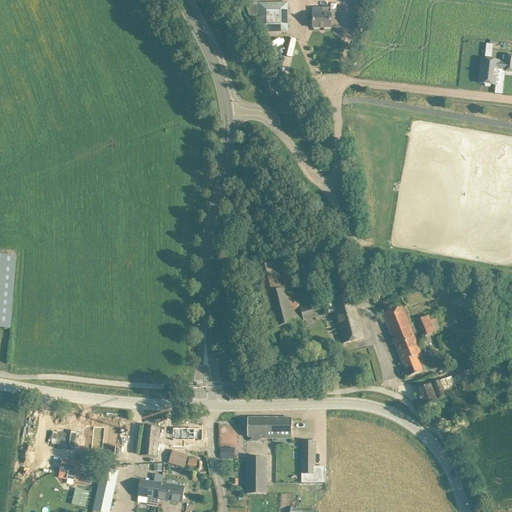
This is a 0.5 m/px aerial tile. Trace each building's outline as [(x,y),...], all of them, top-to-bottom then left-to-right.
[(258,4),(245,5),(249,16),(259,16),(259,33),(288,33),(288,3),(258,4)] [(330,14),(330,8),(312,8),(313,15),(311,15),(309,15),(308,17),(308,19),(309,21),(311,22),(313,22),(313,29),(331,28),(331,14),(330,14)] [(482,60),(479,84),(485,84),(485,86),(490,87),(491,85),(496,85),(498,70),(504,71),(504,72),(511,72),(511,55),(506,55),(505,64),(499,63),(499,62),(482,60)] [(316,220),(318,231),(325,229),(323,219),(316,220)] [(317,250),(304,253),(308,272),(322,268),(336,265),(331,246),(317,250)] [(0,327),(9,328),(10,318),(18,257),(0,254),(0,327)] [(253,269),(261,301),(296,292),(287,259),(253,269)] [(347,272),(337,275),(329,277),(332,288),(350,283),(347,272)] [(296,292),(261,301),(269,330),(304,321),(300,308),(296,292)] [(336,319),(341,334),(343,344),(363,339),(351,295),(326,302),(328,313),(335,311),(338,319),(336,319)] [(458,298),(458,307),(478,307),(477,298),(458,298)] [(321,302),(300,308),(304,321),(325,316),(321,302)] [(388,313),(383,315),(401,361),(411,357),(408,351),(414,349),(413,348),(417,346),(401,308),(399,309),(392,311),(388,313)] [(418,320),(423,332),(425,336),(440,330),(436,318),(431,321),(429,316),(418,320)] [(411,357),(401,361),(408,378),(417,374),(422,372),(417,358),(421,356),(417,346),(413,348),(414,349),(408,351),(411,357)] [(451,371),(454,378),(465,374),(462,367),(451,371)] [(419,397),(420,399),(449,388),(446,379),(417,390),(419,397)] [(470,386),(459,391),(465,406),(476,401),(470,386)] [(449,388),(420,399),(423,408),(431,405),(433,411),(434,411),(433,410),(439,407),(438,403),(438,402),(438,400),(452,395),(449,388)] [(247,419),(247,437),(251,437),(251,442),(258,442),(258,440),(267,440),(267,439),(292,439),(292,419),(247,419)] [(93,421),(90,448),(100,449),(99,457),(115,458),(116,447),(115,447),(114,447),(115,441),(117,441),(118,424),(100,422),(100,423),(102,423),(101,427),(93,426),(94,422),(95,422),(95,421),(93,421)] [(145,427),(141,456),(156,458),(160,428),(145,427)] [(173,429),(173,441),(202,441),(203,429),(173,429)] [(315,442),(302,442),(302,467),(302,474),(308,474),(308,483),(318,483),(325,483),(325,467),(315,467),(315,442)] [(172,452),(169,463),(184,468),(188,456),(172,452)] [(246,458),(246,495),(266,495),(266,458),(246,458)] [(63,460),(59,478),(90,485),(94,470),(88,465),(63,460)] [(103,468),(93,511),(95,511),(109,511),(119,472),(103,468)] [(148,498),(160,500),(162,484),(163,478),(155,477),(154,483),(140,481),(137,503),(147,504),(148,498)] [(162,484),(160,500),(182,503),(184,488),(183,488),(184,484),(167,481),(167,485),(162,484)]
